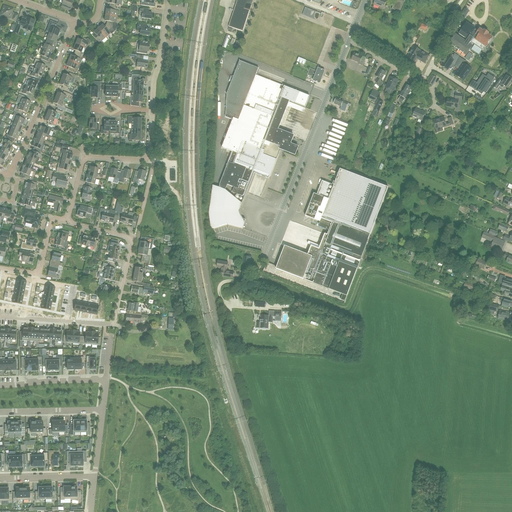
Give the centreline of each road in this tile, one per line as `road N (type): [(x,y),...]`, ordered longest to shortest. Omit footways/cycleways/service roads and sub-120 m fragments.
road 1 (unclassified): [(286,332),(237,323),(217,285),(255,276),(347,41)]
road 2 (residential): [(10,169),(73,19)]
road 3 (residential): [(114,321),(131,243),(65,220)]
